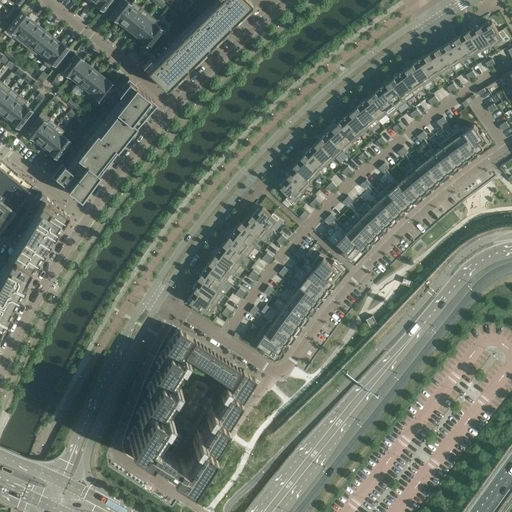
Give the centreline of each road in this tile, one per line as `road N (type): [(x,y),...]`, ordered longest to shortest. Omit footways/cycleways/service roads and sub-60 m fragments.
road 1 (residential): [(222,341),(284,252),(350,183),(441,106),(511,65)]
road 2 (tertiary): [(433,10),(274,137),(148,293)]
road 3 (tertiary): [(158,300),(205,229),(284,141),(362,71),(438,19)]
road 4 (primary): [(511,249),(480,262),(443,298),(268,511)]
road 5 (primary): [(301,511),(471,294),(511,267)]
road 6 (residential): [(505,147),(404,229),(281,376)]
road 7 (residential): [(176,311),(116,452),(184,500)]
road 8 (tertiary): [(148,293),(59,479)]
road 9 (tertiary): [(71,486),(158,300)]
road 10 (residential): [(0,375),(28,312),(88,217)]
road 11 (residential): [(47,0),(174,107)]
road 12 (residential): [(184,500),(270,371)]
road 13 (residential): [(88,217),(174,107)]
road 14 (residential): [(174,107),(271,13)]
